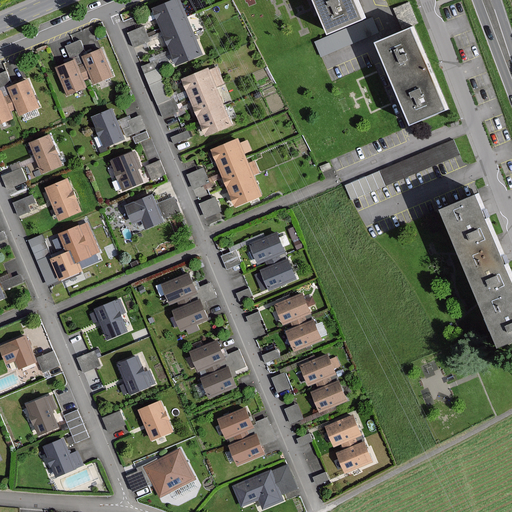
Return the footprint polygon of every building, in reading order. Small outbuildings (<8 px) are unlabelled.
[(180,0),(174,0),(154,9),(161,26),(187,16),(180,0)] [(317,0),(330,31),(365,17),(358,0),(317,0)] [(407,0),(394,6),(403,28),(419,21),(410,0),(407,0)] [(445,6),(449,17),(460,13),(457,2),(445,6)] [(195,35),(187,16),(161,26),(169,46),(195,35)] [(372,18),(316,42),(322,56),(375,33),(378,31),(372,18)] [(144,26),(128,33),(134,46),(150,40),(144,26)] [(413,27),(379,41),(396,82),(430,67),(413,27)] [(203,53),(195,35),(169,46),(177,64),(203,53)] [(78,67),(87,63),(84,57),(86,56),(80,41),(67,47),(73,61),(75,61),(78,67)] [(101,50),(86,56),(84,57),(87,63),(92,76),(94,83),(112,75),(101,50)] [(158,60),(143,66),(145,72),(160,66),(158,60)] [(83,80),(78,67),(75,61),(73,61),(58,68),(68,93),(85,86),(83,80)] [(92,76),(87,63),(78,67),(83,80),(92,76)] [(223,82),(217,67),(210,70),(216,85),(223,82)] [(447,108),(430,67),(396,82),(413,122),(447,108)] [(209,68),(183,79),(191,98),(217,87),(216,85),(210,70),(209,68)] [(6,72),(0,74),(0,92),(1,92),(4,98),(13,94),(10,88),(12,87),(6,72)] [(27,81),(12,87),(10,88),(13,94),(18,107),(20,114),(38,106),(27,81)] [(217,87),(191,98),(199,117),(225,106),(217,87)] [(4,98),(1,92),(0,92),(0,121),(12,117),(9,111),(4,98)] [(13,94),(4,98),(9,111),(18,107),(13,94)] [(174,99),(160,105),(164,116),(179,111),(174,99)] [(206,135),(232,125),(225,106),(199,117),(206,135)] [(25,118),(41,113),(39,107),(23,113),(25,118)] [(125,138),(124,137),(119,125),(117,121),(112,109),(93,117),(105,147),(125,138)] [(122,124),(128,135),(146,128),(141,116),(132,120),(130,116),(121,120),(122,124)] [(187,131),(174,137),(176,142),(190,137),(187,131)] [(149,138),(146,132),(134,137),(136,143),(149,138)] [(49,135),(31,143),(43,172),(62,165),(49,135)] [(238,139),(212,150),(220,169),(246,158),(244,153),(240,145),(238,139)] [(381,170),(387,185),(460,154),(454,139),(381,170)] [(250,150),(247,142),(240,145),(244,153),(250,150)] [(124,190),(143,182),(137,169),(141,167),(135,151),(112,160),(124,190)] [(249,165),(246,158),(220,169),(228,188),(254,176),(253,174),(251,169),(249,165)] [(165,173),(160,161),(147,166),(152,179),(165,173)] [(249,165),(251,169),(253,174),(258,172),(256,167),(254,163),(249,165)] [(203,167),(187,174),(194,190),(210,183),(203,167)] [(21,169),(3,176),(9,188),(26,180),(21,169)] [(262,195),(254,176),(228,188),(236,206),(262,195)] [(68,179),(48,188),(60,219),(81,211),(68,179)] [(444,209),(463,254),(498,240),(479,194),(444,209)] [(33,195),(14,203),(19,215),(30,210),(28,205),(35,202),(33,195)] [(153,195),(127,206),(133,222),(143,218),(147,228),(163,221),(153,195)] [(174,197),(159,203),(164,217),(180,211),(174,197)] [(215,197),(199,204),(205,218),(221,211),(215,197)] [(72,248),(77,261),(100,252),(94,238),(88,223),(60,234),(67,250),(72,248)] [(278,233),(251,244),(259,264),(266,261),(279,255),(286,252),(278,233)] [(482,300),(511,287),(511,273),(498,240),(463,254),(482,300)] [(235,251),(223,257),(228,268),(240,263),(235,251)] [(74,265),(69,252),(52,259),(60,280),(82,271),(80,264),(77,265),(77,264),(74,265)] [(282,262),(279,255),(266,261),(268,267),(282,262)] [(270,289),(296,278),(289,259),(282,262),(268,267),(262,270),(270,289)] [(171,303),(178,300),(190,295),(197,292),(194,286),(189,274),(163,285),(171,303)] [(23,281),(21,275),(2,283),(5,289),(23,281)] [(203,283),(206,298),(217,295),(214,280),(203,283)] [(511,341),(511,287),(482,300),(501,346),(511,341)] [(252,295),(249,289),(238,294),(241,299),(252,295)] [(303,294),(276,305),(284,324),(291,321),(304,315),(311,313),(303,294)] [(181,308),(193,303),(190,295),(178,300),(181,308)] [(120,299),(96,309),(108,339),(127,331),(123,321),(128,318),(120,299)] [(202,305),(200,300),(193,303),(181,308),(174,311),(182,330),(208,319),(202,305)] [(261,319),(259,313),(248,317),(250,323),(261,319)] [(307,323),(304,315),(291,321),(294,329),(307,323)] [(295,350),(321,339),(314,320),(307,323),(294,329),(287,331),(295,350)] [(26,337),(1,347),(8,363),(17,359),(20,368),(36,361),(26,337)] [(199,371),(206,368),(219,363),(226,360),(224,357),(217,341),(191,352),(199,371)] [(224,357),(226,360),(219,363),(222,370),(229,367),(231,372),(245,366),(239,350),(224,357)] [(279,356),(277,350),(264,355),(266,362),(279,356)] [(77,358),(82,373),(101,365),(95,351),(77,358)] [(59,365),(53,352),(39,358),(44,371),(59,365)] [(142,354),(119,364),(128,383),(122,386),(125,393),(130,391),(131,394),(155,383),(142,354)] [(328,354),(301,366),(309,385),(316,382),(330,377),(336,374),(328,354)] [(222,370),(219,363),(206,368),(209,375),(222,370)] [(222,370),(209,375),(202,378),(210,397),(237,386),(231,372),(229,367),(222,370)] [(290,387),(284,374),(273,378),(279,391),(290,387)] [(319,389),(333,383),(330,377),(316,382),(319,389)] [(320,411),(347,400),(339,381),(333,383),(319,389),(312,392),(320,411)] [(51,395),(27,405),(40,434),(57,427),(50,411),(56,408),(51,395)] [(161,401),(139,410),(152,440),(173,431),(161,401)] [(302,418),(297,405),(287,409),(291,422),(302,418)] [(245,408),(219,419),(227,438),(234,436),(247,430),(254,428),(253,425),(245,408)] [(88,437),(77,411),(65,416),(76,442),(88,437)] [(120,411),(103,418),(109,431),(125,424),(120,411)] [(354,416),(327,427),(335,446),(342,443),(355,438),(362,435),(354,416)] [(254,428),(247,430),(250,437),(257,435),(261,445),(275,439),(267,419),(253,425),(254,428)] [(250,437),(247,430),(234,436),(237,443),(250,437)] [(312,440),(310,434),(298,439),(301,445),(312,440)] [(261,445),(257,435),(250,437),(237,443),(230,446),(238,465),(265,454),(261,445)] [(345,450),(358,444),(355,438),(342,443),(345,450)] [(63,440),(46,448),(58,475),(82,464),(77,452),(70,456),(63,440)] [(346,471),(372,460),(364,442),(358,444),(345,450),(338,453),(346,471)] [(180,449),(145,467),(160,496),(195,479),(180,449)] [(271,471),(234,486),(243,505),(259,498),(264,508),(283,500),(281,494),(297,488),(288,466),(271,473),(271,471)] [(329,479),(326,473),(315,478),(317,484),(329,479)]
